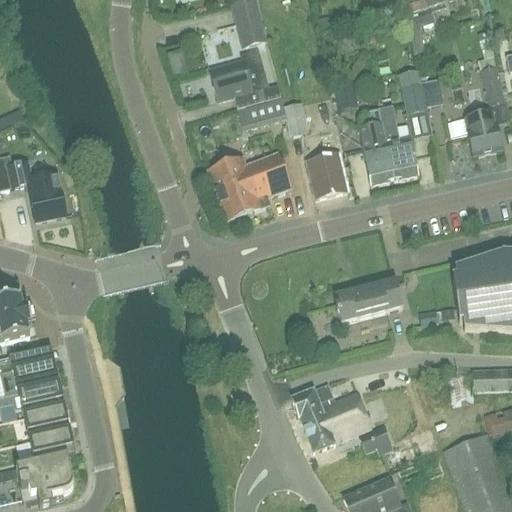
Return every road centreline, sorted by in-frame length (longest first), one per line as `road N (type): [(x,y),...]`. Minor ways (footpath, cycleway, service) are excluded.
road 1 (unclassified): [(218,257),(511,188)]
road 2 (residential): [(192,257),(121,64),(124,0)]
road 3 (unclassified): [(511,364),(416,359),(262,398)]
road 4 (residential): [(88,511),(104,475),(66,284)]
road 5 (tertiary): [(262,398),(218,257)]
